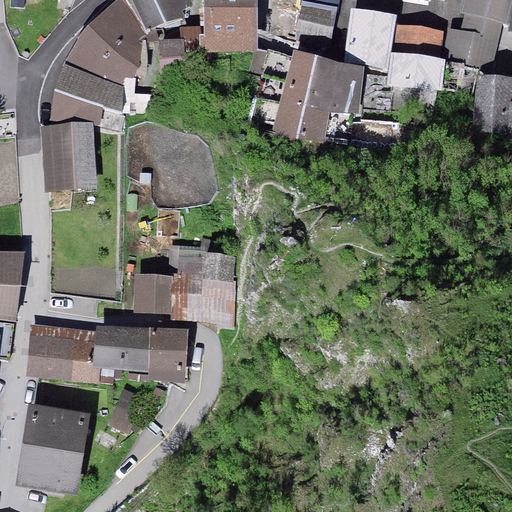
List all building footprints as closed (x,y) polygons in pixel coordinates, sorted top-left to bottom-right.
[(181,28),(170,0),(135,0),(150,39),(181,28)] [(250,0),(204,0),(207,50),(251,50),(250,0)] [(342,16),(343,0),(300,0),(299,9),(342,16)] [(511,0),(470,0),(463,34),(450,31),(445,61),(473,65),(497,68),(500,44),(502,26),(511,27),(511,0)] [(122,9),(69,69),(126,94),(146,66),(145,42),(122,9)] [(336,28),(300,21),(295,44),(331,51),(336,28)] [(387,26),(355,24),(353,61),(384,63),(387,26)] [(445,33),(406,28),(402,57),(440,62),(445,33)] [(354,77),(293,65),(279,138),(318,146),(325,111),(347,115),(354,77)] [(442,72),(397,68),(394,108),(438,112),(442,72)] [(69,69),(54,120),(115,136),(126,94),(69,69)] [(509,78),(477,76),(474,126),(505,128),(509,78)] [(84,134),(46,136),(50,195),(88,193),(84,134)] [(176,275),(175,312),(230,313),(232,250),(201,250),(200,276),(176,275)] [(17,265),(0,264),(0,319),(14,320),(17,265)] [(137,272),(135,309),(166,310),(167,273),(137,272)] [(94,343),(36,339),(33,381),(89,385),(90,373),(137,376),(137,383),(181,387),(184,341),(95,335),(94,343)] [(122,389),(113,424),(128,428),(138,393),(122,389)] [(81,425),(34,418),(23,490),(71,497),(81,425)]
